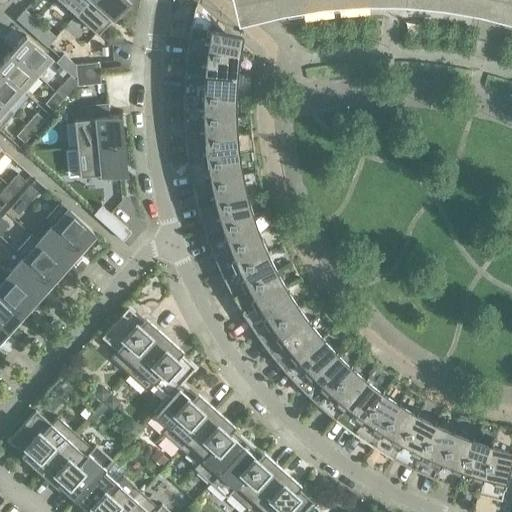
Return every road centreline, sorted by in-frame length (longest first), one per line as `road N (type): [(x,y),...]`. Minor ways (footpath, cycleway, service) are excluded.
road 1 (residential): [(430,511),(346,469),(270,403),(210,325),(171,238)]
road 2 (residential): [(0,415),(137,262),(171,238)]
road 3 (residential): [(171,238),(151,101),(160,0)]
